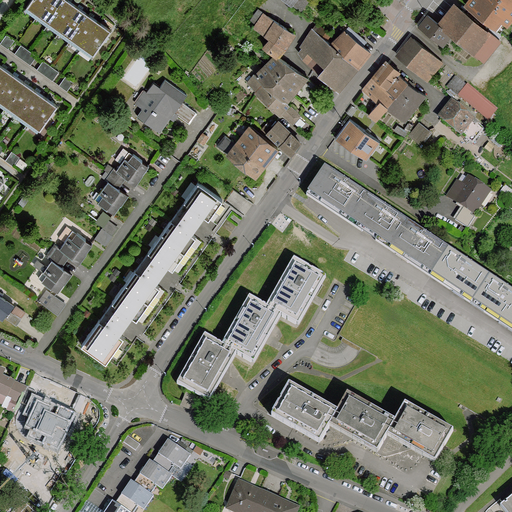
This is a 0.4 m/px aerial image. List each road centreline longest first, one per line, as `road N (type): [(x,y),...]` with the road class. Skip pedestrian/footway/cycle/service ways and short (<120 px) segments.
road 1 (residential): [(415,0),(134,403)]
road 2 (residential): [(134,403),(387,511)]
road 3 (unknown): [(239,412),(380,475)]
road 4 (residential): [(134,403),(0,346)]
road 5 (residential): [(64,511),(134,403)]
